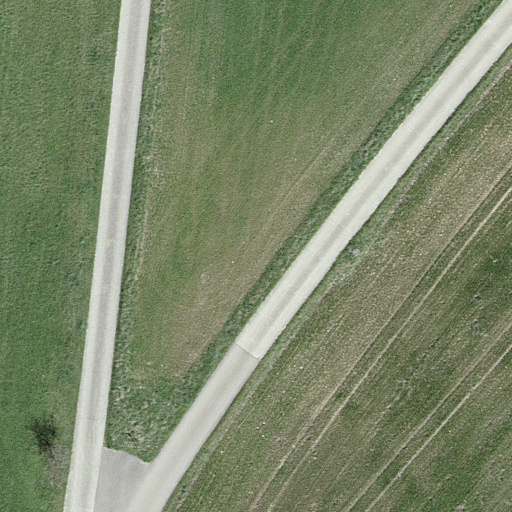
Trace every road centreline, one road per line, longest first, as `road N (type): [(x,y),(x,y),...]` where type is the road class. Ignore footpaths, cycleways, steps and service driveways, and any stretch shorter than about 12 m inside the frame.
road 1 (track): [(511,25),(332,227),(127,511)]
road 2 (track): [(137,0),(91,511)]
